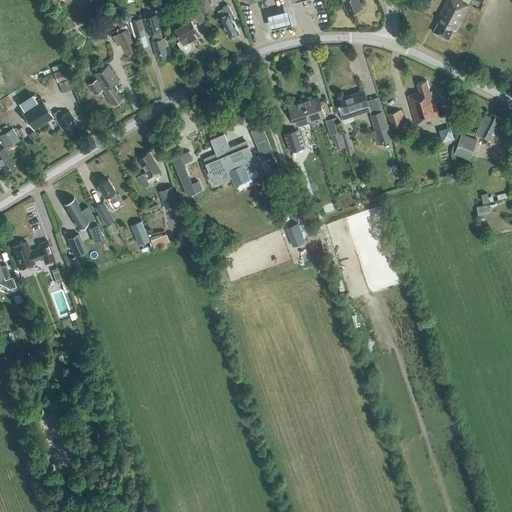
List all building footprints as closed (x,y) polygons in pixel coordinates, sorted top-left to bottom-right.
[(200,11),(193,0),(192,0),(187,3),(193,15),(200,11)] [(196,0),(202,13),(212,8),(208,0),(196,0)] [(342,0),(347,9),(351,7),(352,11),(362,7),(359,0),(342,0)] [(456,30),(468,6),(462,3),(463,1),(460,0),(446,0),(436,20),(438,22),(433,31),(448,39),(453,29),(456,30)] [(223,6),(223,7),(217,10),(220,17),(231,38),(240,33),(233,20),(235,18),(228,4),(223,6)] [(200,34),(197,29),(192,20),(194,19),(189,10),(183,13),(188,21),(175,29),(182,40),(178,42),(182,49),(183,50),(184,51),(185,51),(186,51),(188,51),(189,50),(190,49),(191,48),(191,47),(191,46),(191,45),(190,45),(190,44),(189,41),(200,34)] [(289,13),(268,18),(272,32),(292,27),(289,13)] [(162,29),(158,14),(144,18),(149,33),(152,32),(154,40),(152,41),(156,56),(159,56),(159,59),(168,56),(165,46),(167,45),(165,38),(162,38),(160,30),(162,29)] [(145,34),(146,33),(142,18),(132,21),(137,36),(145,34)] [(127,25),(117,29),(119,33),(127,29),(128,28),(127,25)] [(145,34),(137,36),(140,47),(148,44),(145,34)] [(133,42),(125,46),(128,53),(136,49),(133,42)] [(95,79),(88,83),(95,93),(102,89),(100,86),(102,85),(104,88),(102,89),(111,104),(114,102),(115,104),(121,100),(116,91),(118,90),(114,83),(118,80),(108,64),(94,73),(99,80),(97,81),(95,79)] [(68,78),(64,68),(54,71),(58,82),(68,78)] [(73,88),(69,78),(58,82),(62,92),(73,88)] [(432,91),(430,92),(427,80),(417,83),(420,92),(408,95),(416,123),(440,116),(432,91)] [(364,90),(341,97),(343,104),(338,106),(342,117),(370,108),(364,90)] [(311,96),(303,99),(310,121),(325,116),(319,96),(312,98),(311,96)] [(22,108),(21,109),(34,129),(54,116),(41,97),(22,108)] [(310,121),(303,99),(296,101),(297,103),(289,106),(296,126),(310,121)] [(69,110),(63,114),(59,109),(53,113),(57,118),(56,119),(61,126),(62,126),(67,135),(79,127),(73,119),(74,118),(69,110)] [(393,139),(383,110),(370,114),(379,143),(393,139)] [(405,126),(400,110),(388,114),(393,130),(405,126)] [(494,127),(499,117),(491,113),(490,116),(485,114),(475,134),(491,141),(497,128),(494,127)] [(334,118),(326,120),(331,136),(339,133),(334,118)] [(454,125),(442,128),(445,140),(457,137),(454,125)] [(0,134),(8,147),(19,141),(12,127),(0,134)] [(305,147),(299,129),(285,133),(291,151),(305,147)] [(339,133),(331,136),(333,142),(340,140),(339,133)] [(247,140),(237,145),(230,148),(224,134),(211,139),(217,153),(205,158),(212,176),(219,174),(222,182),(258,167),(247,140)] [(470,159),(477,139),(462,134),(455,153),(470,159)] [(268,158),(275,155),(266,137),(255,141),(261,155),(266,152),(268,158)] [(348,139),(344,140),(349,155),(353,154),(348,139)] [(10,157),(4,147),(0,149),(0,163),(1,163),(7,173),(16,167),(10,157)] [(144,173),(137,177),(143,187),(150,183),(148,179),(155,175),(157,178),(161,176),(159,172),(162,171),(150,151),(140,157),(144,164),(143,165),(146,171),(144,173)] [(172,158),(178,172),(189,167),(187,163),(193,161),(189,151),(183,154),(172,158)] [(275,157),(267,160),(272,173),(280,169),(275,157)] [(115,205),(122,200),(118,193),(117,193),(115,190),(108,178),(97,184),(105,196),(110,193),(112,196),(110,197),(115,205)] [(195,183),(194,180),(183,184),(188,197),(199,192),(203,191),(199,181),(195,183)] [(179,205),(173,186),(159,190),(166,209),(179,205)] [(75,198),(65,204),(78,226),(84,222),(85,223),(95,218),(87,205),(81,209),(75,198)] [(106,224),(114,219),(103,201),(95,207),(106,224)] [(479,215),(490,213),(488,204),(477,206),(479,215)] [(141,221),(132,225),(140,244),(150,240),(141,221)] [(293,246),(305,242),(298,223),(286,227),(293,246)] [(95,241),(105,238),(101,224),(91,227),(95,241)] [(79,234),(68,239),(75,257),(86,253),(79,234)] [(170,241),(167,234),(153,239),(156,247),(170,241)] [(55,260),(48,240),(38,244),(40,247),(30,251),(27,241),(12,246),(19,267),(34,262),(34,260),(43,257),(44,261),(48,262),(55,260)] [(11,277),(6,264),(0,265),(0,283),(10,288),(16,286),(13,276),(11,277)] [(56,282),(61,281),(62,280),(57,267),(52,269),(56,282)] [(47,403),(50,411),(62,408),(60,399),(47,403)]
